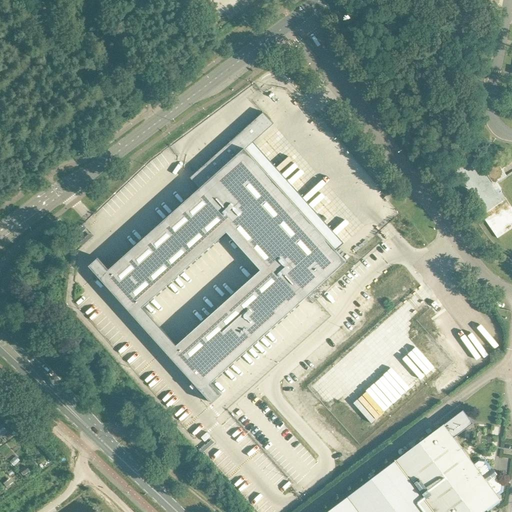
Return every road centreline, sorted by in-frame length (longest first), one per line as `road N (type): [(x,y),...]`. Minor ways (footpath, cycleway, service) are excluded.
road 1 (unclassified): [(511,291),(483,275),(294,19)]
road 2 (tertiary): [(62,192),(294,19)]
